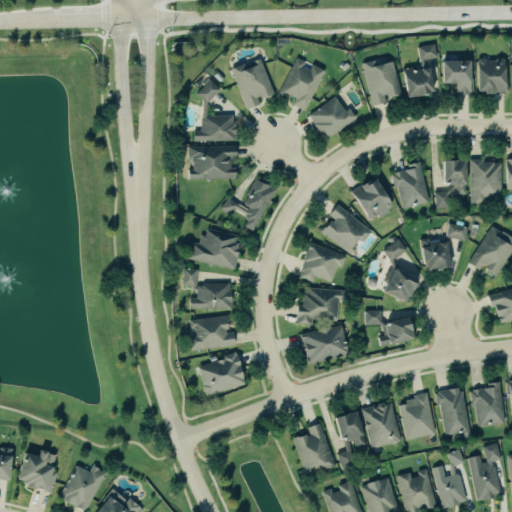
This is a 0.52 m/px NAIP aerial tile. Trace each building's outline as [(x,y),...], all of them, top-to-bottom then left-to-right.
[(417,60),(435,58),(433,45),(416,46),(417,60)] [(230,69),(243,64),(244,65),(260,59),(274,94),(260,99),(259,96),(256,97),(259,104),(246,109),(230,69)] [(303,112),(322,71),(309,65),(308,66),(294,59),(277,95),(290,101),(288,104),(303,112)] [(507,94),(506,79),(502,79),(502,59),(472,59),(473,95),(507,94)] [(372,106),(362,63),(374,60),(375,65),(393,61),(400,94),(387,97),(386,94),(383,95),(384,103),(372,106)] [(437,83),(452,84),(452,95),(467,95),(468,62),(437,61),(437,83)] [(400,70),(401,96),(429,94),(427,68),(400,70)] [(205,104),(219,90),(207,79),(193,93),(205,104)] [(324,141),(313,125),(314,124),(307,115),(334,97),(344,111),(348,108),(355,118),(324,141)] [(190,131),(190,142),(232,141),(232,116),(197,116),(198,131),(190,131)] [(232,179),(232,168),(231,168),(231,146),(187,147),(187,180),(232,179)] [(511,190),(511,159),(502,160),(503,190),(511,190)] [(462,160),(438,161),(439,192),(433,192),(434,209),(449,209),(448,199),(464,198),(462,160)] [(499,162),(468,162),(469,204),(500,204),(499,162)] [(398,208),(426,204),(420,165),(392,169),(398,208)] [(348,192),(366,224),(391,210),(373,178),(348,192)] [(272,190),(252,180),(240,204),(225,196),(217,210),(230,216),(234,209),(246,215),(240,226),(251,232),(272,190)] [(370,232),(335,205),(326,216),(329,218),(319,232),(350,257),(370,232)] [(463,241),(466,228),(446,224),(444,237),(463,241)] [(494,277),(511,249),(511,239),(490,226),(466,264),(478,271),(480,268),(494,277)] [(192,261),(230,269),(237,235),(199,227),(192,261)] [(422,272),(448,267),(442,238),(417,244),(422,272)] [(405,252),(398,240),(381,250),(388,262),(405,252)] [(329,283),(335,266),(341,268),(345,256),(308,243),(296,277),(311,282),(313,277),(329,283)] [(403,302),(415,278),(390,266),(378,290),(403,302)] [(228,309),(228,284),(195,284),(195,269),(180,269),(180,289),(194,288),(194,298),(187,298),(187,309),(228,309)] [(511,320),(511,288),(487,295),(494,325),(511,320)] [(336,324),(338,290),(298,289),(297,322),(336,324)] [(379,311),(362,311),(363,326),(379,326),(379,311)] [(187,319),(188,350),(233,348),(232,333),(225,334),(225,317),(187,319)] [(381,336),(374,337),(375,345),(408,341),(405,320),(379,322),(381,336)] [(305,364),(346,354),(338,325),(297,336),(305,364)] [(204,398),(244,384),(233,354),(194,368),(204,398)] [(502,424),(498,382),(485,384),(486,389),(470,390),(473,426),(502,424)] [(439,434),(465,432),(461,389),(435,391),(439,434)] [(434,434),(425,395),(394,401),(403,441),(434,434)] [(390,404),(381,406),(380,403),(359,409),(369,449),(399,442),(390,404)] [(354,410),(330,415),(336,442),(351,439),(354,453),(363,451),(354,410)] [(304,476),(333,465),(318,422),(304,427),(306,434),(290,439),(304,476)] [(472,500),(498,497),(493,462),(499,461),(496,445),(479,447),(480,456),(466,458),(472,500)] [(334,454),(340,471),(352,466),(349,457),(347,450),(334,454)] [(444,453),(448,474),(452,473),(450,466),(461,464),(458,450),(444,453)] [(12,484),(51,493),(56,473),(50,471),(54,455),(34,451),(33,457),(20,454),(12,484)] [(86,473),(73,466),(57,499),(81,511),(84,511),(104,474),(90,466),(86,473)] [(463,504),(457,474),(442,477),(440,466),(430,468),(438,509),(463,504)] [(394,476),(402,511),(414,511),(415,510),(433,506),(424,469),(411,472),(394,476)] [(365,511),(395,511),(396,511),(387,478),(358,486),(365,511)] [(359,511),(349,481),(332,486),(332,488),(320,492),(326,511),(359,511)] [(137,511),(139,509),(109,488),(93,511),(137,511)]
